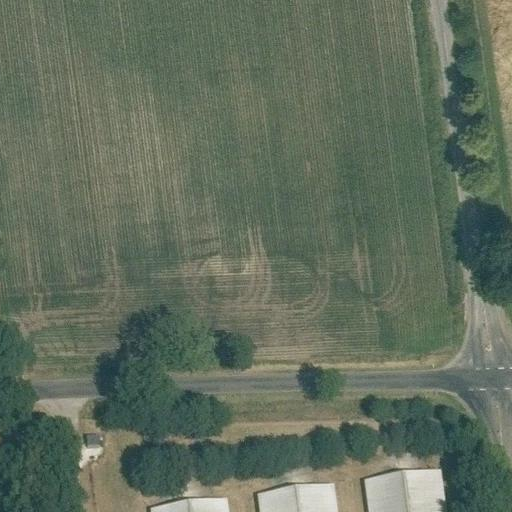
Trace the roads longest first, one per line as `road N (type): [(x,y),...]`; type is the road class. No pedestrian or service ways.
road 1 (tertiary): [(0,400),(486,382)]
road 2 (unclassified): [(436,0),(486,382)]
road 3 (unclassified): [(486,382),(505,511)]
